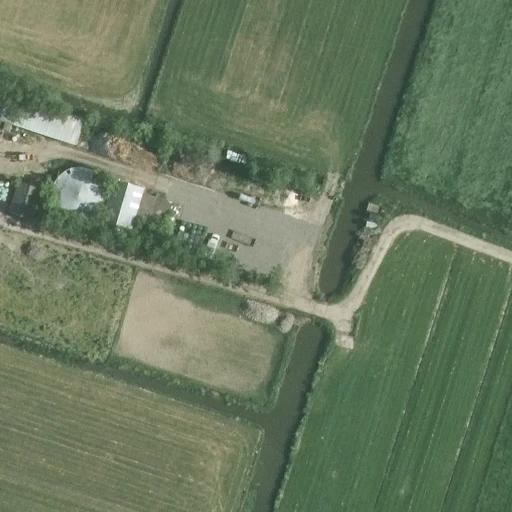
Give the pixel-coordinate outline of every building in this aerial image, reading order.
[(0,122),(76,147),(84,121),(0,94),(0,122)] [(105,191),(105,186),(105,182),(104,178),(102,174),(98,169),(95,167),(90,164),(82,162),(77,163),(72,164),(67,167),(64,169),(59,176),(58,180),(57,185),(57,190),(58,195),(62,202),(65,205),(70,208),(75,210),(79,211),(85,211),(90,209),(97,205),(101,201),(103,196),(105,191)] [(17,182),(8,215),(34,223),(44,190),(17,182)] [(144,196),(145,191),(114,182),(99,233),(130,242),(135,222),(149,226),(156,199),(144,196)] [(307,263),(319,226),(229,197),(224,211),(244,217),(239,234),(267,243),(265,250),(307,263)]
